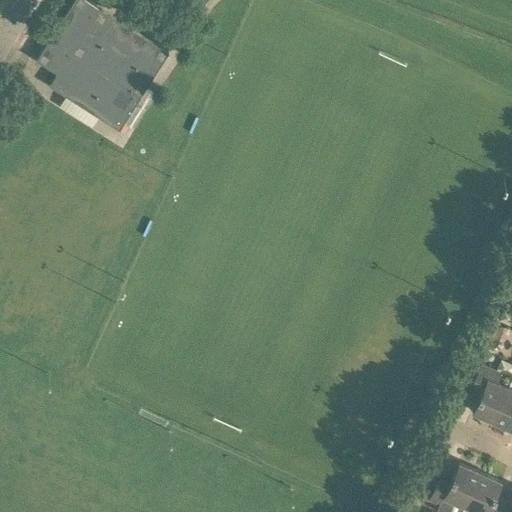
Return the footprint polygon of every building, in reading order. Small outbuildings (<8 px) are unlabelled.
[(49,86),(90,112),(118,130),(168,53),(84,0),(74,0),(36,61),(56,74),(49,86)] [(493,421),(508,387),(497,382),(500,373),(480,364),(469,387),(480,392),(471,411),(493,421)] [(511,388),(508,387),(493,421),(511,429),(511,388)] [(436,511),(437,511),(461,511),(464,506),(479,472),(458,462),(449,482),(423,470),(413,492),(428,499),(428,500),(439,505),(436,511)] [(474,511),(499,511),(502,506),(492,501),(501,481),(479,472),(464,506),(475,511),(474,511)]
